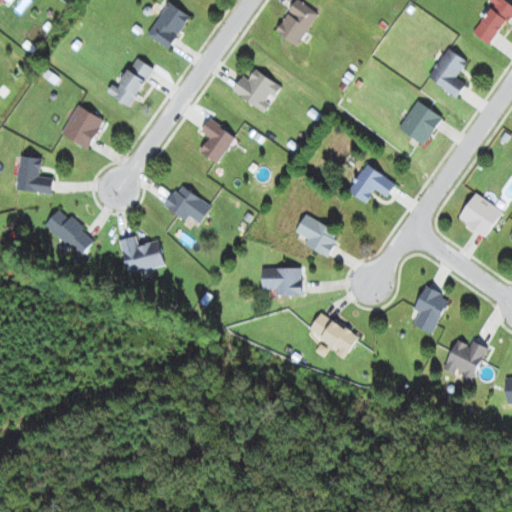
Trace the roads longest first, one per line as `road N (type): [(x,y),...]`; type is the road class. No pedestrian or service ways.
road 1 (residential): [(511,84),(380,285)]
road 2 (residential): [(115,189),(250,0)]
